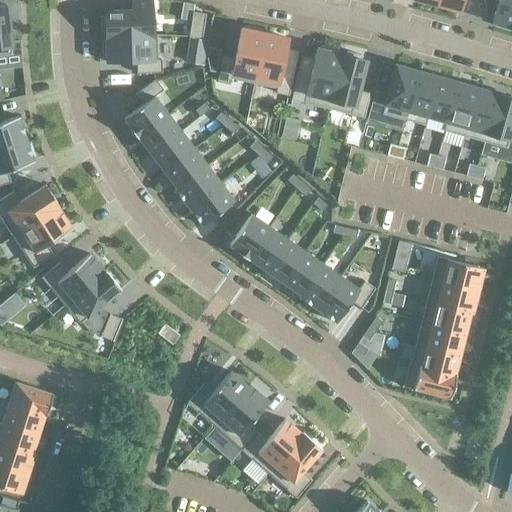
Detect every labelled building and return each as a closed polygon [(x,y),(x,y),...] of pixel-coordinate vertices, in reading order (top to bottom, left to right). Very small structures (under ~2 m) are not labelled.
[(152,34),(151,0),(132,1),(132,11),(104,12),(104,17),(100,17),(101,32),(105,32),(105,37),(152,35),(152,34)] [(437,0),(436,4),(459,11),(462,0),(437,0)] [(511,0),(498,0),(492,21),(497,22),(495,26),(510,31),(511,27),(511,0)] [(0,56),(12,55),(6,5),(0,6),(0,56)] [(201,39),(205,14),(193,12),(188,37),(201,39)] [(254,82),(264,34),(260,33),(261,29),(246,26),(245,30),(241,29),(235,58),(222,56),(217,81),(230,83),(231,78),(254,82)] [(157,60),(156,34),(152,34),(152,35),(105,37),(106,42),(102,42),(102,57),(106,57),(106,62),(136,61),(136,73),(161,73),(161,60),(157,60)] [(288,96),(293,71),(281,68),(287,38),(264,34),(254,82),(277,87),(276,93),(288,96)] [(327,109),(340,54),(340,55),(336,54),(337,50),(322,46),(321,50),(316,49),(309,78),(297,75),(291,100),(327,109)] [(364,117),(370,93),(358,90),(365,60),(360,59),(361,55),(347,52),(346,56),(340,54),(327,109),(364,117)] [(405,120),(418,72),(396,66),(382,113),(405,120)] [(427,116),(438,78),(418,72),(405,120),(426,126),(429,117),(427,116)] [(447,122),(458,83),(438,78),(427,116),(429,117),(446,122),(447,122)] [(136,138),(168,114),(154,96),(163,90),(155,79),(136,94),(143,104),(123,119),(129,126),(128,127),(136,138)] [(464,136),(477,89),(458,83),(447,122),(446,122),(444,131),(464,136)] [(484,142),(497,94),(496,94),(477,89),(464,136),(484,142)] [(506,148),(511,128),(511,97),(497,94),(484,142),(506,148)] [(199,117),(209,109),(204,103),(194,111),(199,117)] [(224,126),(229,120),(220,112),(215,119),(224,126)] [(150,154),(181,131),(168,114),(136,138),(137,139),(138,138),(150,154)] [(0,147),(26,139),(18,116),(0,122),(0,147)] [(238,128),(229,120),(224,126),(233,134),(238,128)] [(194,148),(181,131),(150,154),(163,172),(194,148)] [(33,162),(32,157),(35,156),(30,142),(27,143),(26,139),(0,147),(0,185),(10,182),(6,171),(33,162)] [(263,149),(254,142),(249,148),(258,155),(263,149)] [(390,144),(387,156),(395,158),(398,146),(390,144)] [(398,146),(395,158),(403,160),(406,148),(398,146)] [(207,166),(194,148),(163,172),(176,188),(176,189),(207,166)] [(272,157),(263,149),(258,155),(267,163),(272,157)] [(434,168),(437,156),(430,154),(427,166),(434,168)] [(442,170),(445,158),(437,156),(434,168),(442,170)] [(474,178),(477,166),(469,164),(466,176),(474,178)] [(188,207),(220,183),(207,166),(176,189),(176,188),(174,189),(188,207)] [(481,180),(485,168),(477,166),(474,178),(481,180)] [(301,182),(292,174),(287,180),(296,188),(301,182)] [(310,190),(301,182),(296,188),(305,196),(310,190)] [(230,204),(234,201),(220,183),(188,207),(201,225),(214,215),(230,204)] [(0,217),(12,237),(58,207),(58,208),(59,207),(45,185),(19,202),(12,192),(0,200),(0,217)] [(326,205),(317,197),(312,203),(321,211),(326,205)] [(219,222),(235,210),(230,204),(214,215),(219,222)] [(46,244),(71,228),(58,208),(58,207),(12,237),(33,268),(53,255),(46,244)] [(248,258),(270,227),(251,214),(229,245),(248,258)] [(344,236),(346,228),(334,225),(332,233),(344,236)] [(265,271),(287,239),(270,227),(248,258),(265,271)] [(356,239),(358,231),(346,228),(344,236),(356,239)] [(283,283),(305,252),(287,239),(265,271),(283,283)] [(398,241),(396,249),(409,252),(411,244),(398,241)] [(301,295),(323,264),(305,252),(283,283),(300,295),(301,295)] [(64,305),(104,272),(104,271),(89,254),(71,269),(63,259),(41,278),(64,305)] [(438,256),(432,280),(440,282),(477,291),(483,268),(438,256)] [(317,310),(340,276),(323,264),(301,295),(300,295),(299,297),(317,310)] [(79,324),(120,289),(105,270),(104,271),(104,272),(64,305),(79,324)] [(361,308),(375,289),(364,281),(358,289),(340,276),(317,310),(336,323),(351,301),(361,308)] [(387,279),(384,290),(391,292),(394,281),(387,279)] [(432,280),(426,301),(470,312),(472,312),(477,291),(440,282),(432,280)] [(384,290),(381,302),(389,304),(391,292),(384,290)] [(25,305),(14,293),(0,304),(0,324),(1,325),(25,305)] [(426,301),(421,322),(464,333),(470,312),(426,301)] [(112,341),(121,319),(109,314),(100,336),(112,341)] [(375,316),(368,326),(375,331),(382,321),(375,316)] [(421,322),(416,342),(459,353),(459,354),(464,333),(421,322)] [(172,345),(179,335),(164,323),(156,333),(172,345)] [(368,326),(361,336),(368,341),(375,331),(368,326)] [(358,342),(353,349),(363,356),(368,349),(358,342)] [(416,342),(410,363),(453,374),(459,353),(416,342)] [(409,363),(403,386),(449,398),(454,375),(453,374),(410,363),(409,363)] [(214,427),(248,387),(248,386),(230,371),(212,393),(202,385),(187,403),(214,427)] [(45,415),(52,394),(15,382),(8,402),(44,414),(44,415),(45,415)] [(257,432),(248,424),(268,401),(249,384),(248,386),(248,387),(214,427),(241,450),(257,432)] [(38,433),(44,415),(44,414),(8,402),(2,422),(38,433)] [(268,474),(303,435),(302,434),(285,419),(266,440),(257,432),(241,450),(268,474)] [(32,452),(38,433),(2,422),(0,427),(0,442),(32,453),(32,452)] [(302,472),(322,449),(303,433),(302,434),(303,435),(268,474),(296,498),(311,480),(302,472)] [(0,464),(28,473),(34,453),(32,452),(32,453),(0,442),(0,464)] [(0,486),(21,493),(28,473),(0,464),(0,486)] [(367,501),(356,511),(380,511),(378,510),(377,511),(367,501)]
